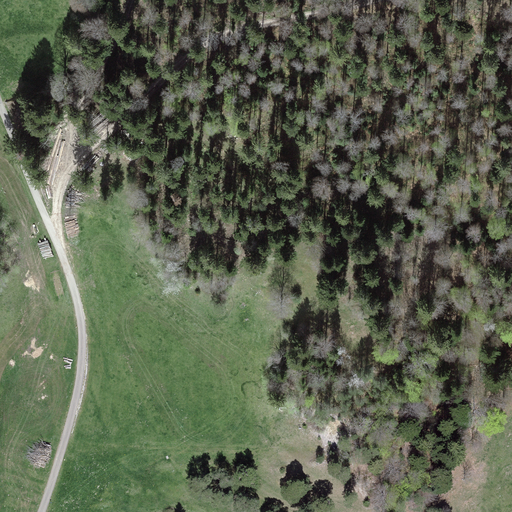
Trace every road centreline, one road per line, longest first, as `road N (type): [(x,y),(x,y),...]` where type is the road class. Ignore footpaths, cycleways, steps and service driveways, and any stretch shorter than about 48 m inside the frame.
road 1 (track): [(42,511),(67,433),(81,338),(68,272),(0,104)]
road 2 (track): [(55,242),(66,174),(182,60),(224,33),(362,0)]
road 3 (track): [(129,0),(63,138),(28,175)]
